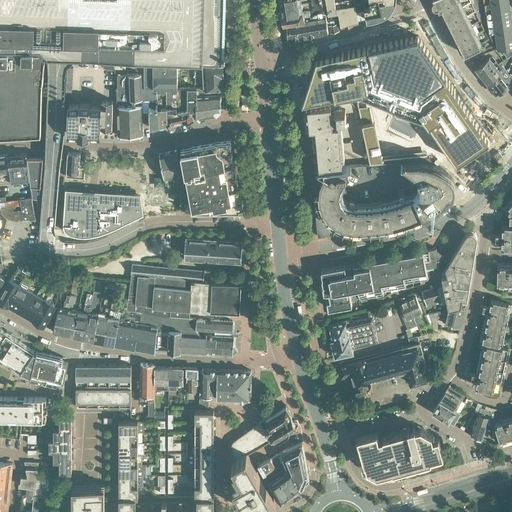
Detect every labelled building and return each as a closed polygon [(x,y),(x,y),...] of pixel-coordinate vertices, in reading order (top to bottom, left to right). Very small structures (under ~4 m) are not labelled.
[(0,0),(0,49),(48,50),(48,55),(47,58),(114,59),(220,62),(222,62),(223,56),(223,45),(222,44),(222,41),(223,9),(223,0),(0,0)] [(280,0),(283,12),(309,8),(310,18),(326,15),(322,0),(280,0)] [(336,14),(337,19),(339,26),(341,25),(341,27),(344,26),(353,24),(352,23),(358,22),(356,12),(365,11),(363,0),(322,0),(326,15),(336,14)] [(378,0),(363,0),(365,11),(367,21),(371,19),(379,18),(380,17),(382,16),(384,15),(387,14),(388,13),(390,11),(391,10),(392,9),(393,7),(394,4),(396,1),(395,0),(389,0),(379,2),(378,0)] [(480,44),(458,0),(432,0),(432,1),(432,2),(432,3),(433,4),(434,5),(435,5),(436,6),(438,6),(439,5),(462,53),(465,52),(480,44)] [(483,0),(488,32),(496,48),(496,49),(500,48),(511,46),(511,21),(511,15),(508,0),(483,0)] [(327,20),(337,19),(336,14),(326,15),(310,18),(309,8),(283,12),(285,23),(286,23),(304,21),(314,19),(326,17),(327,20)] [(339,26),(337,19),(327,20),(326,17),(314,19),(304,21),(286,23),(288,41),(301,39),(317,35),(330,32),(339,30),(339,27),(338,27),(338,26),(339,26)] [(316,57),(302,101),(313,99),(360,89),(393,102),(397,103),(416,111),(424,114),(445,144),(457,161),(490,139),(418,35),(316,57)] [(511,46),(500,48),(507,57),(511,54),(511,46)] [(42,87),(45,58),(47,58),(48,55),(48,50),(0,49),(0,135),(41,133),(42,87)] [(475,70),(478,74),(479,73),(482,76),(498,64),(495,60),(493,62),(489,58),(482,63),(479,61),(473,65),(476,69),(475,70)] [(223,75),(222,62),(220,62),(203,63),(199,63),(199,70),(195,71),(196,83),(203,82),(203,86),(204,89),(223,88),(223,75)] [(489,84),(502,74),(506,70),(502,65),(500,66),(498,64),(482,76),(485,80),(484,80),(487,84),(488,84),(489,84)] [(150,127),(158,126),(158,103),(156,103),(156,99),(157,99),(157,93),(159,93),(166,93),(166,88),(177,87),(177,77),(185,77),(185,75),(181,75),(181,72),(177,72),(177,66),(144,66),(145,87),(145,100),(149,100),(150,118),(150,127)] [(117,106),(118,115),(142,114),(142,100),(145,100),(145,87),(142,88),(141,74),(128,74),(129,87),(117,88),(117,106)] [(498,92),(500,95),(507,90),(504,87),(509,83),(511,76),(510,74),(506,78),(502,74),(489,84),(490,86),(489,86),(492,91),(493,90),(496,93),(498,92)] [(166,93),(167,104),(197,104),(197,94),(197,87),(177,87),(166,88),(166,93)] [(168,124),(167,104),(166,93),(159,93),(157,93),(157,99),(156,99),(156,103),(158,103),(158,126),(168,124)] [(197,94),(197,104),(197,109),(197,118),(217,114),(221,110),(221,94),(197,94)] [(68,129),(79,129),(79,134),(89,135),(89,134),(101,134),(101,130),(112,130),(113,100),(102,99),(102,104),(90,103),(80,102),(80,103),(70,103),(69,103),(69,105),(68,117),(68,119),(68,129)] [(197,104),(167,104),(168,124),(171,123),(178,122),(183,121),(184,121),(185,120),(193,119),(194,119),(193,113),(195,113),(194,109),(197,109),(197,104)] [(331,104),(305,106),(306,117),(307,128),(313,127),(333,125),(333,124),(332,120),(346,119),(345,109),(332,111),(331,104)] [(143,133),(142,114),(118,115),(118,134),(118,135),(143,134),(143,133)] [(317,168),(343,165),(339,124),(333,124),(333,125),(313,127),(317,168)] [(192,147),(181,149),(192,210),(239,209),(240,209),(243,209),(240,185),(238,185),(236,162),(233,162),(231,139),(215,141),(215,142),(192,146),(192,147)] [(182,174),(177,151),(177,149),(160,153),(159,153),(165,184),(178,181),(177,175),(182,174)] [(68,152),(66,176),(66,177),(85,178),(86,167),(80,167),(81,153),(68,152)] [(29,177),(27,153),(15,154),(18,178),(29,177)] [(0,180),(12,179),(8,154),(0,154),(0,180)] [(46,194),(52,194),(55,194),(58,157),(65,157),(65,156),(27,156),(32,198),(45,199),(46,194)] [(348,166),(319,169),(319,173),(312,174),(315,202),(318,236),(352,230),(352,226),(353,226),(362,226),(371,226),(380,225),(389,223),(397,222),(406,219),(415,216),(422,213),(430,209),(437,203),(444,198),(445,196),(450,191),(452,193),(452,191),(453,190),(454,189),(454,188),(455,186),(455,185),(455,183),(455,181),(454,179),(454,178),(454,177),(453,176),(452,174),(451,173),(448,171),(446,169),(443,168),(440,166),(438,165),(436,164),(433,163),(429,158),(399,160),(399,161),(406,165),(413,170),(418,176),(420,179),(421,182),(421,186),(420,189),(417,192),(414,194),(407,197),(400,200),(392,202),(385,203),(377,205),(370,205),(362,206),(355,206),(353,205),(351,205),(350,205),(348,204),(347,203),(345,202),(344,202),(343,201),(343,199),(342,198),(341,198),(341,197),(341,196),(340,195),(340,193),(340,192),(340,190),(340,189),(340,188),(340,186),(341,184),(341,183),(346,176),(350,170),(349,170),(348,166)] [(63,222),(63,225),(64,227),(65,229),(66,231),(68,233),(70,234),(73,235),(75,235),(77,236),(80,236),(82,236),(84,236),(87,236),(89,236),(92,236),(94,235),(96,235),(99,234),(101,234),(103,233),(105,232),(108,231),(110,230),(113,229),(116,228),(118,226),(123,224),(138,216),(143,214),(144,213),(180,211),(179,194),(179,186),(152,190),(152,191),(140,194),(140,195),(111,192),(96,190),(95,190),(80,191),(66,188),(65,189),(65,191),(63,222)] [(20,198),(20,199),(23,220),(35,219),(32,196),(20,198)] [(0,206),(1,211),(0,210),(0,229),(3,231),(6,220),(7,220),(7,219),(19,220),(23,220),(20,199),(6,201),(0,201),(0,206)] [(502,224),(502,234),(493,234),(493,240),(502,240),(502,247),(511,247),(511,224),(509,224),(502,224)] [(457,248),(474,254),(475,254),(477,238),(477,236),(477,234),(476,232),(474,231),(472,230),(470,230),(468,231),(466,232),(465,233),(456,248),(457,248)] [(186,237),(185,258),(241,262),(242,263),(243,242),(242,242),(186,237)] [(400,254),(400,253),(344,264),(321,269),(325,292),(328,308),(352,303),(351,296),(359,294),(360,298),(360,295),(374,293),(375,295),(384,294),(382,287),(397,285),(397,287),(406,285),(405,279),(419,277),(420,279),(428,278),(428,277),(444,254),(443,254),(440,259),(433,254),(436,249),(436,247),(400,254)] [(472,266),(472,264),(474,254),(457,248),(449,261),(452,262),(449,268),(446,266),(442,274),(444,285),(448,303),(449,308),(454,307),(461,305),(465,304),(465,303),(465,298),(466,298),(466,297),(467,287),(468,287),(467,287),(469,277),(470,277),(470,276),(468,276),(470,266),(471,266),(472,266)] [(131,274),(132,274),(204,280),(204,271),(132,264),(131,274)] [(511,265),(498,265),(497,286),(511,286),(511,265)] [(241,282),(215,282),(204,280),(132,274),(130,287),(127,309),(136,311),(142,312),(152,313),(159,315),(166,316),(174,316),(174,321),(182,321),(182,317),(185,317),(185,310),(190,310),(190,309),(211,311),(211,309),(231,310),(238,310),(238,311),(240,311),(240,309),(239,309),(240,305),(240,303),(240,300),(240,298),(240,294),(241,294),(241,293),(240,293),(240,289),(241,289),(241,288),(240,288),(241,284),(241,282)] [(0,296),(0,299),(8,304),(19,284),(10,279),(0,296)] [(19,284),(8,304),(17,309),(28,289),(30,285),(22,280),(19,284)] [(443,304),(448,303),(444,285),(438,286),(422,291),(426,306),(440,303),(441,305),(443,304)] [(25,314),(37,294),(28,289),(17,309),(23,313),(25,314)] [(84,338),(93,340),(99,314),(93,313),(94,306),(96,306),(96,303),(98,303),(100,292),(93,291),(91,303),(91,305),(90,305),(84,338)] [(37,294),(25,314),(34,319),(46,299),(37,294)] [(53,331),(63,333),(71,295),(67,294),(66,300),(65,300),(63,308),(59,307),(53,331)] [(63,333),(73,335),(78,310),(73,309),(74,302),(76,302),(77,296),(71,295),(63,333)] [(416,296),(400,303),(404,312),(402,313),(401,312),(408,328),(406,329),(406,330),(408,338),(413,337),(411,331),(410,328),(417,324),(422,322),(423,322),(419,312),(422,311),(422,310),(416,296)] [(55,304),(46,299),(34,319),(37,321),(44,325),(45,322),(55,304)] [(477,379),(476,386),(499,391),(508,348),(502,346),(511,304),(491,299),(490,306),(481,304),(480,310),(488,312),(482,342),(485,343),(478,373),(470,371),(468,377),(477,379)] [(78,310),(73,335),(73,336),(84,338),(90,305),(91,305),(91,303),(86,302),(84,311),(78,310)] [(338,357),(341,357),(342,354),(353,352),(352,347),(378,341),(376,331),(381,329),(379,323),(378,323),(374,306),(368,308),(370,317),(353,321),(352,319),(347,320),(329,324),(333,339),(331,340),(335,356),(336,356),(338,357)] [(456,306),(454,307),(454,308),(448,309),(447,309),(447,312),(444,311),(439,311),(437,317),(446,319),(445,323),(460,327),(464,309),(457,307),(456,307),(456,306)] [(104,343),(110,309),(106,308),(105,314),(99,313),(99,314),(93,340),(93,341),(104,343)] [(114,344),(120,318),(120,317),(114,316),(115,310),(110,309),(104,343),(114,345),(114,344)] [(185,310),(185,317),(183,351),(199,352),(200,336),(198,334),(196,330),(197,317),(190,317),(190,310),(185,310)] [(136,313),(131,312),(125,346),(135,348),(135,347),(142,312),(136,311),(136,313)] [(120,318),(114,344),(125,346),(131,312),(126,312),(125,319),(120,318)] [(135,347),(145,348),(152,313),(142,312),(135,347)] [(155,350),(157,330),(159,315),(152,313),(145,348),(155,350)] [(166,316),(159,315),(157,330),(169,330),(168,350),(180,351),(183,351),(185,317),(182,317),(182,321),(174,321),(174,316),(166,316)] [(198,334),(215,335),(231,336),(231,332),(232,332),(233,320),(218,320),(214,319),(214,320),(205,320),(205,319),(197,318),(197,317),(196,330),(198,334)] [(68,361),(63,359),(63,357),(37,350),(36,350),(34,349),(33,349),(0,327),(0,356),(20,370),(20,371),(21,370),(31,375),(29,381),(56,387),(58,381),(63,382),(68,361)] [(214,353),(215,335),(198,334),(200,336),(199,352),(214,353)] [(234,336),(231,336),(215,335),(214,353),(233,354),(234,354),(237,351),(233,346),(234,336)] [(410,344),(401,347),(402,348),(408,369),(407,370),(408,370),(411,382),(411,384),(426,380),(426,378),(427,378),(428,378),(429,378),(429,379),(430,379),(430,380),(431,380),(430,375),(432,375),(433,374),(431,371),(429,371),(426,364),(423,351),(420,341),(419,342),(410,344)] [(342,365),(337,367),(341,378),(345,377),(349,376),(352,375),(351,375),(360,373),(361,377),(358,378),(357,379),(356,379),(356,380),(355,381),(355,382),(355,383),(357,387),(354,388),(355,390),(356,390),(364,388),(364,389),(365,388),(373,386),(372,384),(373,384),(372,381),(372,380),(371,379),(374,379),(375,379),(375,378),(377,378),(378,378),(380,377),(380,378),(381,377),(383,376),(383,377),(384,377),(384,376),(386,375),(386,376),(387,376),(387,375),(389,375),(390,375),(390,374),(392,374),(393,374),(395,373),(395,374),(396,373),(398,372),(398,373),(399,372),(401,371),(401,372),(402,371),(404,370),(405,371),(405,370),(407,370),(408,369),(402,348),(393,351),(393,350),(352,362),(342,365)] [(140,363),(140,364),(140,395),(140,401),(149,401),(149,415),(155,415),(154,395),(155,384),(155,366),(155,363),(148,363),(140,363)] [(76,364),(76,406),(80,406),(80,485),(72,485),(72,511),(213,511),(214,497),(197,496),(195,497),(136,497),(119,497),(113,497),(113,406),(120,406),(131,406),(131,387),(131,364),(120,364),(76,364)] [(168,390),(169,366),(164,366),(155,366),(155,384),(160,384),(160,389),(168,390)] [(169,366),(168,390),(177,390),(177,384),(183,384),(183,367),(173,367),(173,366),(169,366)] [(198,390),(198,372),(198,368),(187,367),(186,390),(195,390),(195,392),(197,392),(197,390),(198,390)] [(250,400),(251,399),(250,399),(251,397),(252,396),(252,391),(251,390),(251,388),(251,381),(251,371),(251,370),(250,370),(203,369),(202,369),(202,370),(202,395),(208,395),(213,395),(213,394),(217,395),(217,399),(246,399),(250,400)] [(454,408),(462,394),(449,386),(445,391),(440,399),(454,408)] [(0,418),(24,419),(46,419),(46,397),(0,396),(0,418)] [(209,398),(208,398),(199,398),(199,406),(209,406),(209,398)] [(440,399),(433,411),(454,424),(461,413),(454,408),(440,399)] [(271,415),(266,417),(271,426),(291,414),(286,405),(274,412),(272,414),(271,415)] [(477,414),(471,434),(482,439),(488,421),(488,419),(493,421),(494,420),(496,411),(491,410),(489,410),(481,407),(480,408),(479,414),(477,414)] [(195,409),(195,421),(214,421),(214,409),(195,409)] [(262,420),(260,421),(266,430),(273,439),(274,439),(291,428),(297,424),(298,424),(298,423),(298,422),(299,422),(299,421),(299,420),(298,420),(298,419),(298,418),(297,418),(296,418),(296,417),(295,417),(294,417),(293,418),(291,414),(271,426),(266,417),(262,420)] [(72,438),(72,427),(72,416),(60,416),(60,428),(54,428),(54,438),(72,438)] [(511,417),(495,423),(500,442),(511,439),(511,417)] [(119,420),(119,432),(138,432),(138,420),(131,420),(119,420)] [(214,432),(214,421),(195,421),(195,432),(214,432)] [(231,444),(231,446),(232,452),(234,488),(234,490),(234,491),(235,492),(235,493),(244,509),(245,511),(246,511),(260,511),(266,510),(276,503),(267,487),(260,476),(247,453),(272,439),(273,439),(266,430),(260,421),(234,439),(233,441),(232,442),(231,444)] [(434,442),(433,436),(422,430),(421,430),(422,437),(418,438),(416,429),(409,431),(409,433),(385,439),(384,440),(384,441),(379,442),(381,448),(362,453),(362,454),(363,453),(366,465),(365,465),(365,466),(366,466),(368,472),(378,478),(382,477),(381,476),(393,473),(393,475),(394,474),(406,471),(407,471),(407,470),(418,467),(418,468),(420,468),(420,467),(431,464),(431,465),(433,465),(432,461),(443,458),(443,459),(444,458),(439,440),(434,442)] [(119,432),(119,442),(138,442),(138,432),(119,432)] [(214,432),(195,432),(195,442),(214,442),(214,432)] [(359,440),(362,453),(381,448),(379,442),(377,435),(359,440)] [(72,450),(72,445),(72,438),(54,438),(49,438),(49,450),(54,450),(72,450)] [(279,453),(283,461),(305,454),(302,441),(298,444),(292,447),(280,453),(279,453)] [(119,453),(138,453),(138,442),(119,442),(119,453)] [(214,453),(214,442),(195,442),(195,453),(214,453)] [(72,471),(72,464),(72,450),(54,450),(54,460),(60,460),(60,471),(72,471)] [(119,453),(119,464),(138,464),(138,453),(119,453)] [(214,453),(195,453),(195,464),(214,464),(214,453)] [(271,458),(258,464),(265,475),(271,470),(276,467),(283,471),(287,468),(302,487),(308,483),(307,483),(308,482),(309,480),(309,479),(308,472),(308,470),(308,468),(306,458),(305,455),(305,454),(283,461),(279,453),(271,458)] [(0,511),(7,511),(12,463),(14,463),(10,462),(0,461),(0,511)] [(19,485),(23,485),(34,487),(35,487),(37,474),(37,470),(38,470),(39,461),(25,461),(28,474),(27,476),(21,475),(21,481),(19,481),(19,485)] [(56,464),(41,462),(40,472),(55,473),(56,464)] [(119,475),(138,475),(138,464),(119,464),(119,475)] [(214,475),(214,464),(195,464),(195,475),(214,475)] [(276,467),(271,470),(278,475),(291,495),(300,488),(302,487),(287,468),(283,471),(276,467)] [(271,470),(265,475),(273,489),(280,502),(281,503),(291,495),(278,475),(271,470)] [(44,511),(45,511),(49,511),(51,497),(53,476),(37,474),(35,487),(34,495),(34,496),(32,510),(31,511),(44,511)] [(119,475),(119,486),(138,486),(138,475),(119,475)] [(195,475),(195,486),(214,486),(214,475),(195,475)] [(21,494),(34,496),(34,495),(35,487),(34,487),(23,485),(21,494)] [(138,497),(138,486),(119,486),(119,497),(136,497),(138,497)] [(214,497),(214,486),(195,486),(195,497),(197,497),(197,496),(214,497)]
